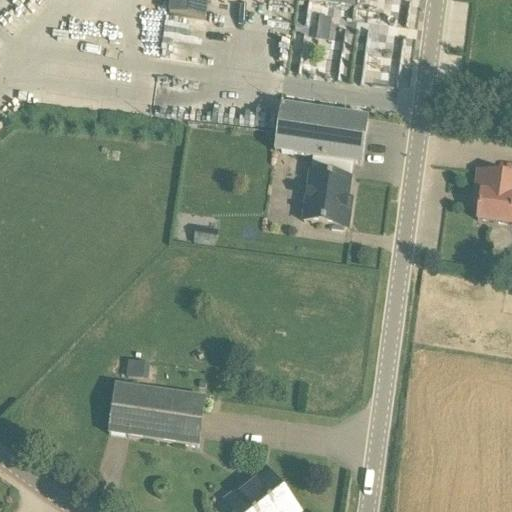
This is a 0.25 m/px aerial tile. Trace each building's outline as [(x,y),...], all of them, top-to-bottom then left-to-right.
[(355,0),(172,0),(170,18),(207,21),(209,0),(281,0),(354,10),(355,0)] [(317,42),(329,44),(333,20),(320,18),(317,42)] [(354,165),(362,167),(369,121),(282,108),(275,154),(313,159),(312,179),(309,179),(303,223),(332,228),(331,232),(343,234),(344,229),(348,230),(351,210),(347,210),(354,165)] [(511,178),(479,173),(474,205),(480,206),(478,223),(479,223),(479,222),(511,226),(511,178)] [(147,388),(149,364),(128,363),(127,387),(147,388)] [(199,450),(206,401),(117,388),(110,437),(199,450)] [(232,511),(298,511),(267,472),(254,482),(261,492),(235,511),(234,511),(233,511),(232,511)]
